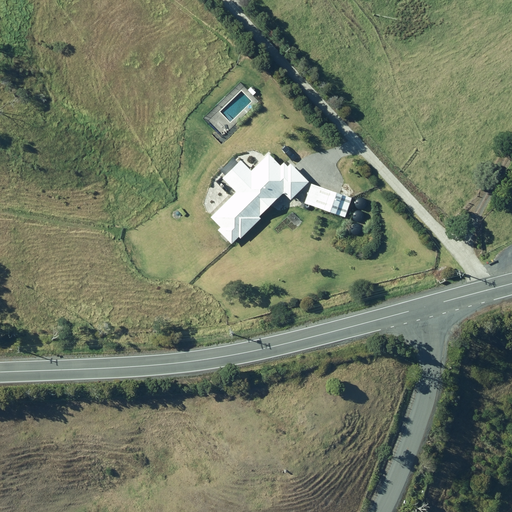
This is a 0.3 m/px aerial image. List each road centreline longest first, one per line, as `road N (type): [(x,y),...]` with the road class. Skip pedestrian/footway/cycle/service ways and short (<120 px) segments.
road 1 (unclassified): [(0,372),(207,359),(424,307)]
road 2 (unknown): [(488,290),(226,0)]
road 3 (residential): [(424,307),(429,384),(380,511)]
